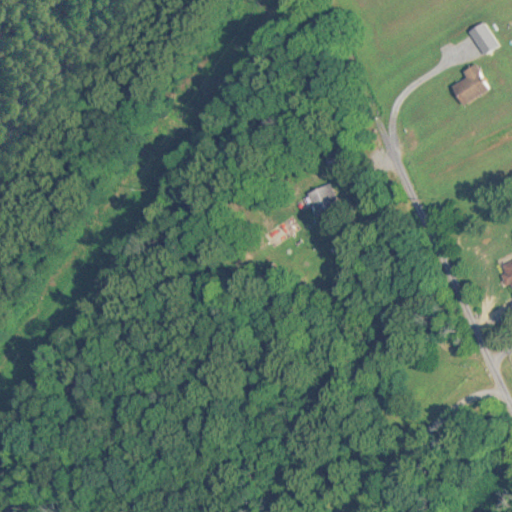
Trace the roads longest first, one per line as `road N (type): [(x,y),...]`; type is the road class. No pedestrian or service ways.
road 1 (track): [(10,511),(17,419),(276,26),(328,28),(348,70),(358,147)]
road 2 (residential): [(511,412),(358,147)]
